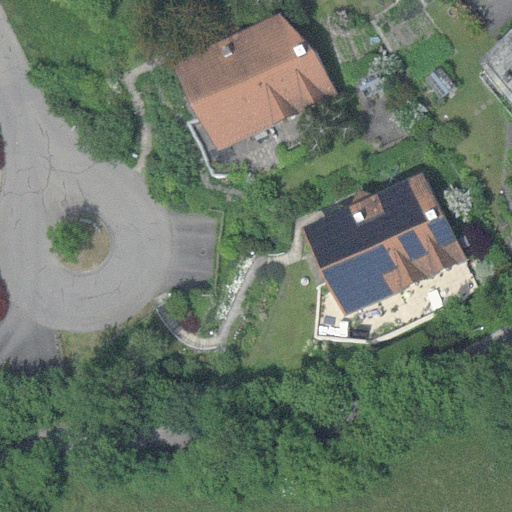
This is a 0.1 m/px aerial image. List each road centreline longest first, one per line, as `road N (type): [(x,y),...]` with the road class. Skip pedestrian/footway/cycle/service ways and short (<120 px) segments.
road 1 (track): [(511,340),(358,412),(303,428),(78,435),(0,465)]
road 2 (residential): [(99,300),(130,279),(142,229),(126,198),(109,187),(55,188)]
road 3 (residential): [(55,188),(27,216),(23,256),(45,290),(80,303),(99,300)]
road 4 (residential): [(55,188),(0,63)]
